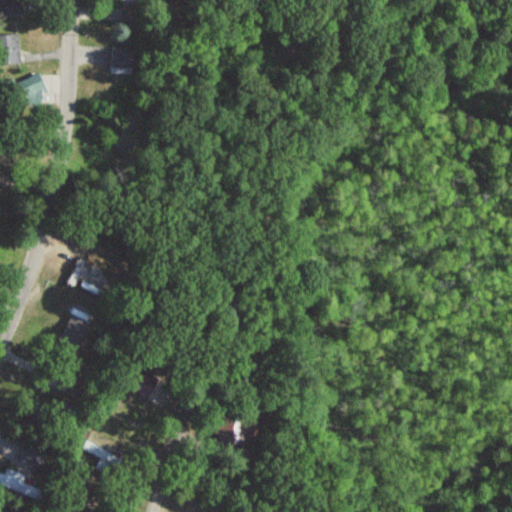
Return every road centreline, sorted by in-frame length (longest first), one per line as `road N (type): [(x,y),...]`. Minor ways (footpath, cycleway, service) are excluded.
road 1 (residential): [(0,344),(51,191),(70,0)]
road 2 (residential): [(153,511),(162,472),(233,376)]
